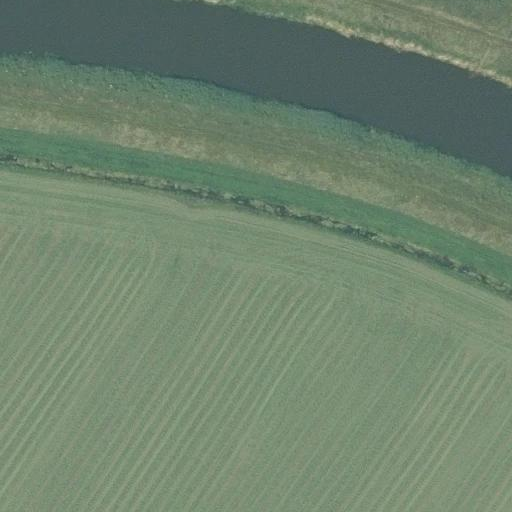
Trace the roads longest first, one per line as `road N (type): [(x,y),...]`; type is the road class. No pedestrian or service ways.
road 1 (track): [(0,103),(322,163),(511,230)]
road 2 (track): [(511,52),(350,0)]
